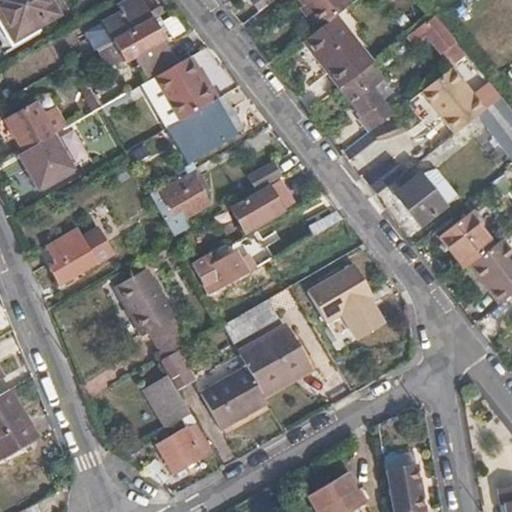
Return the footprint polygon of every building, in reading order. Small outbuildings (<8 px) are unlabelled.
[(0,0),(0,15),(14,40),(33,28),(57,15),(48,0),(0,0)] [(100,21),(110,40),(150,18),(159,14),(163,11),(159,5),(148,12),(142,0),(123,0),(115,5),(118,11),(100,21)] [(249,0),(258,11),(273,0),(249,0)] [(351,2),(349,0),(297,0),(319,28),(336,15),(351,2)] [(159,14),(150,18),(162,38),(170,33),(159,14)] [(404,14),(396,20),(403,29),(411,23),(404,14)] [(37,35),(33,28),(14,40),(0,15),(0,40),(7,53),(37,35)] [(326,73),(339,89),(373,62),(336,15),(319,28),(302,41),(326,73)] [(434,15),(405,38),(412,47),(424,37),(439,56),(456,43),(434,15)] [(110,40),(95,49),(107,69),(124,60),(126,63),(134,59),(147,81),(153,78),(177,64),(162,38),(150,18),(110,40)] [(302,41),(294,48),(318,79),(326,73),(302,41)] [(153,78),(177,121),(215,100),(189,57),(177,64),(153,78)] [(356,119),(367,133),(406,102),(399,94),(387,104),(383,100),(374,88),(383,80),(384,80),(371,63),(339,89),(356,112),(359,116),(356,118),(356,119)] [(485,110),(450,67),(421,91),(454,134),(477,116),(485,110)] [(374,88),(383,100),(393,92),(383,80),(374,88)] [(230,107),(224,95),(216,99),(223,111),(230,107)] [(511,113),(500,98),(485,110),(477,116),(511,162),(511,113)] [(216,99),(215,100),(179,121),(198,154),(235,134),(223,111),(216,99)] [(23,152),(54,134),(67,126),(56,106),(43,113),(36,100),(0,120),(0,141),(1,144),(14,137),(23,152)] [(23,152),(17,155),(38,190),(74,170),(54,134),(23,152)] [(246,177),(255,192),(282,177),(274,162),(246,177)] [(387,166),(365,183),(375,196),(397,179),(387,166)] [(435,169),(424,177),(446,205),(457,196),(435,169)] [(149,194),(174,237),(193,227),(191,224),(188,218),(210,206),(203,194),(209,190),(197,171),(172,185),(171,182),(149,194)] [(446,205),(424,177),(421,173),(393,195),(418,226),(446,205)] [(241,202),(229,209),(243,233),(294,203),(279,179),(240,201),(241,202)] [(474,209),(469,213),(480,226),(485,222),(474,209)] [(438,236),(463,270),(468,265),(494,244),(480,226),(469,213),(438,236)] [(271,227),(251,239),(256,248),(276,237),(271,227)] [(76,228),(44,247),(53,264),(47,268),(58,286),(113,254),(97,228),(82,237),(76,228)] [(468,265),(497,304),(511,293),(511,252),(502,239),(494,245),(468,265)] [(303,243),(288,252),(294,263),(309,254),(303,243)] [(193,262),(195,265),(215,254),(213,251),(193,262)] [(215,254),(195,265),(192,267),(209,297),(221,290),(222,289),(247,275),(233,252),(219,261),(215,254)] [(355,267),(308,293),(336,342),(352,333),(356,341),(383,325),(368,299),(371,296),(355,267)] [(149,332),(163,359),(179,350),(188,344),(173,318),(174,317),(146,268),(113,287),(141,337),(149,332)] [(281,275),(244,297),(250,307),(286,285),(281,275)] [(267,300),(222,325),(233,344),(278,318),(267,300)] [(239,354),(246,367),(261,394),(308,367),(286,328),(239,354)] [(163,359),(160,361),(177,391),(197,380),(179,350),(163,359)] [(220,429),(267,403),(261,394),(246,367),(199,393),(220,429)] [(142,389),(165,429),(190,414),(166,375),(142,389)] [(0,460),(38,439),(9,390),(0,394),(0,460)] [(187,466),(212,450),(196,422),(156,446),(162,458),(178,449),(187,466)] [(385,471),(391,511),(424,511),(416,465),(385,471)] [(318,493),(313,495),(323,511),(329,511),(330,511),(329,511),(350,511),(365,503),(348,473),(317,490),(318,493)] [(511,511),(511,485),(496,488),(499,505),(503,505),(504,511),(511,511)]
